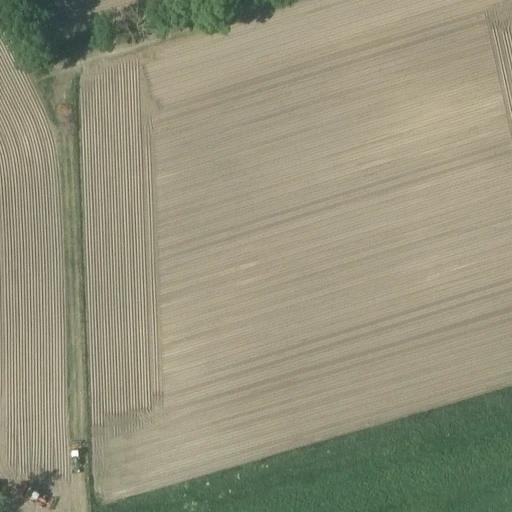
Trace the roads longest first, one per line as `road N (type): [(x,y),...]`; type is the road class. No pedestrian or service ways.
road 1 (track): [(83,511),(61,74)]
road 2 (track): [(279,0),(61,74)]
